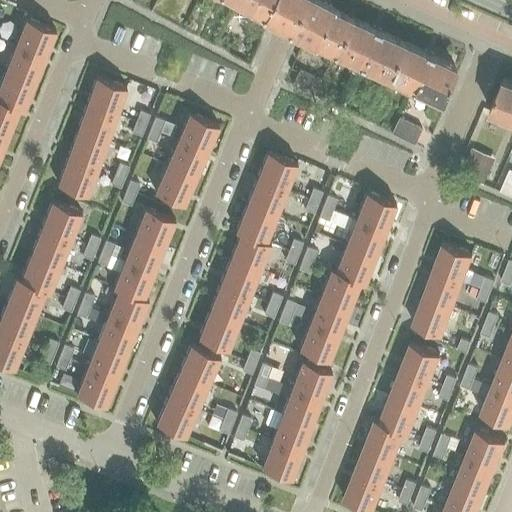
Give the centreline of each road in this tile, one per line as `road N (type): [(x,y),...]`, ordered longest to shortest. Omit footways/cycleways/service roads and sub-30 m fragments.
road 1 (residential): [(313,511),(492,38)]
road 2 (residential): [(108,455),(238,132),(301,0)]
road 3 (residential): [(0,224),(92,0)]
road 4 (residential): [(250,511),(108,455)]
